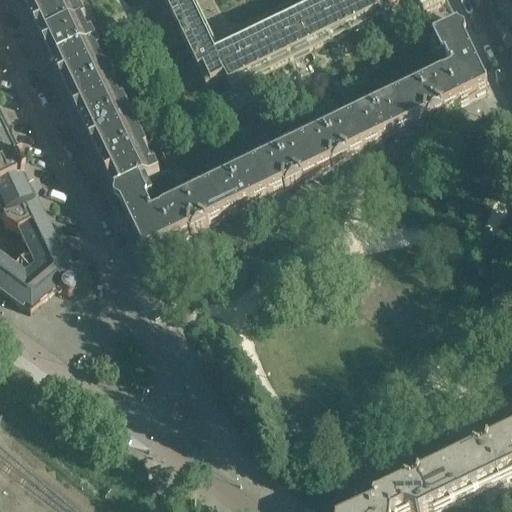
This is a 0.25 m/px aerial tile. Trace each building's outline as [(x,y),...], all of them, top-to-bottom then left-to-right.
[(73,22),(66,7),(76,3),(74,0),(21,0),(44,47),(78,31),(87,27),(82,17),(73,22)] [(457,29),(443,0),(162,0),(165,4),(175,25),(176,27),(185,46),(186,48),(195,66),(196,68),(207,90),(207,92),(214,105),(253,86),(255,85),(272,77),(274,76),(292,67),(294,67),(312,58),(314,57),(331,48),(333,48),(351,39),(352,38),(370,30),(372,29),(416,8),(432,41),(454,30),(457,29)] [(420,37),(416,29),(384,45),(388,53),(420,37)] [(55,69),(98,48),(94,41),(84,45),(78,31),(44,47),(51,61),(55,69)] [(489,93),(460,34),(435,46),(445,64),(448,66),(455,80),(447,83),(460,110),(487,97),(488,97),(489,96),(490,95),(490,94),(489,93)] [(100,77),(96,69),(92,62),(102,57),(98,48),(55,69),(65,90),(71,103),(114,82),(109,72),(100,77)] [(426,64),(421,53),(410,58),(415,69),(426,64)] [(415,69),(410,58),(399,64),(404,74),(415,69)] [(373,90),(368,79),(360,83),(365,93),(373,90)] [(116,110),(112,102),(108,94),(118,90),(114,82),(71,103),(86,135),(130,114),(125,106),(116,110)] [(365,93),(360,83),(352,86),(357,97),(365,93)] [(460,110),(447,83),(442,84),(399,104),(413,132),(460,110)] [(325,113),(320,102),(312,106),(317,116),(325,113)] [(413,132),(399,104),(352,127),(366,155),(413,132)] [(317,116),(312,106),(305,110),(309,120),(317,116)] [(132,143),(128,135),(124,127),(134,123),(130,114),(86,135),(102,168),(145,147),(141,138),(132,143)] [(277,136),(272,126),(265,129),(270,139),(277,136)] [(366,155),(352,127),(328,138),(342,167),(366,155)] [(270,139),(265,129),(257,133),(263,143),(270,139)] [(342,167),(328,138),(305,149),(319,178),(342,167)] [(148,175),(144,167),(140,160),(150,155),(145,147),(102,168),(118,200),(142,189),(159,180),(161,179),(157,170),(148,175)] [(231,158),(226,148),(218,152),(223,162),(231,158)] [(319,178),(305,149),(281,161),(294,190),(319,178)] [(223,162),(218,152),(210,156),(215,166),(223,162)] [(0,192),(20,182),(8,157),(0,160),(0,192)] [(294,190),(281,161),(258,172),(272,201),(294,190)] [(186,180),(181,170),(170,175),(175,185),(186,180)] [(272,201),(258,172),(210,195),(225,223),(272,201)] [(175,185),(170,175),(161,179),(159,180),(164,191),(175,185)] [(15,207),(29,200),(20,182),(0,192),(0,221),(5,231),(19,225),(20,219),(15,207)] [(176,247),(163,220),(155,223),(149,210),(151,207),(142,189),(118,200),(145,258),(145,259),(146,260),(147,260),(148,261),(149,260),(150,260),(176,247)] [(225,223),(210,195),(166,216),(163,220),(176,247),(225,223)] [(54,251),(29,200),(15,207),(20,219),(19,225),(5,231),(21,240),(32,262),(54,251)] [(72,290),(54,251),(32,262),(24,261),(19,264),(15,269),(14,276),(13,275),(0,292),(0,295),(29,317),(30,318),(31,318),(31,317),(31,316),(57,295),(61,298),(67,300),(68,300),(69,300),(71,300),(72,299),(73,298),(73,297),(73,296),(73,294),(72,290)] [(0,292),(13,275),(2,267),(0,265),(0,292)] [(511,476),(511,467),(510,463),(511,461),(511,452),(507,442),(461,464),(476,494),(511,476)] [(476,494),(461,464),(438,475),(453,505),(476,494)] [(438,511),(453,505),(438,475),(415,486),(427,511),(438,511)] [(151,487),(165,496),(171,486),(159,477),(151,487)] [(427,511),(415,486),(377,504),(380,511),(427,511)]
